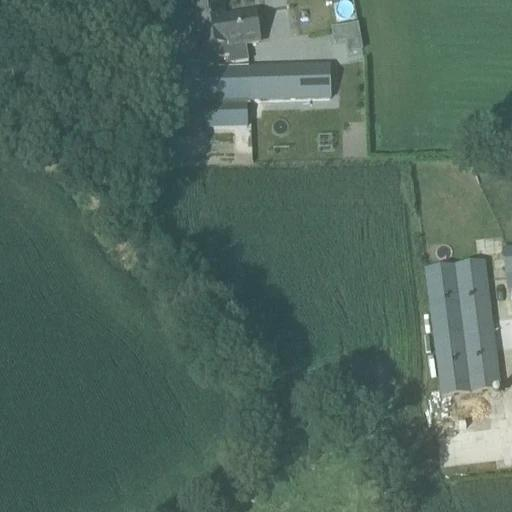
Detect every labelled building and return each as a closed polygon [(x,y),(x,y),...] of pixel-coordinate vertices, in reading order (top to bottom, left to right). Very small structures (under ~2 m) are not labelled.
[(229,45),(224,19),(222,3),(192,8),(199,50),(215,48),(217,60),(228,58),(226,46),(229,45)] [(226,46),(228,58),(230,66),(249,63),(246,46),(260,44),(254,14),(224,19),(229,45),(226,46)] [(245,72),(248,105),(330,102),(329,66),(230,69),(231,73),(245,72)] [(247,129),(248,105),(245,72),(231,73),(230,69),(171,70),(172,146),(202,145),(201,131),(247,129)] [(511,249),(502,251),(507,293),(511,292),(511,249)] [(424,271),(440,399),(501,392),(486,263),(424,271)] [(511,422),(511,411),(495,412),(496,423),(511,422)]
